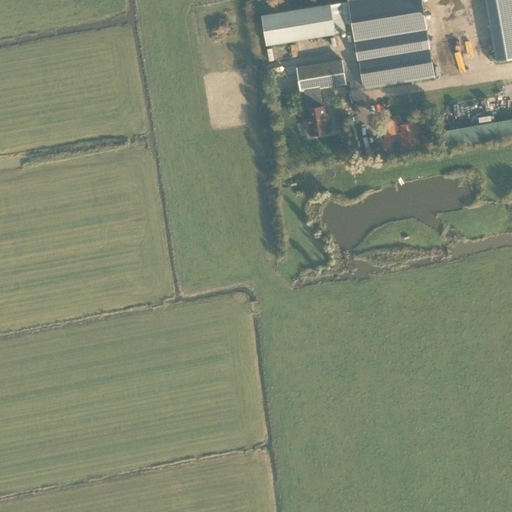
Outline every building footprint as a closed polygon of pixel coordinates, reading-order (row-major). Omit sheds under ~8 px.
[(348,0),(354,36),(355,42),(427,31),(421,0),(348,0)] [(511,0),(486,0),(490,25),(511,20),(511,0)] [(331,4),(262,15),(266,45),(336,33),(335,32),(345,30),(344,23),(349,22),(346,2),(346,1),(331,4)] [(495,54),(489,55),(490,61),(496,60),(511,57),(511,20),(490,25),(495,54)] [(427,31),(355,42),(358,61),(359,61),(364,88),(434,77),(429,45),(427,31)] [(346,84),(342,59),(297,67),(301,91),(305,91),(308,108),(305,108),(310,135),(329,132),(325,105),(322,106),(320,88),(346,84)] [(393,121),(387,122),(389,134),(401,132),(403,143),(415,141),(412,123),(400,125),(400,126),(394,127),(393,121)] [(495,124),(487,126),(490,137),(498,135),(495,124)] [(451,129),(446,130),(448,145),(454,144),(451,129)]
